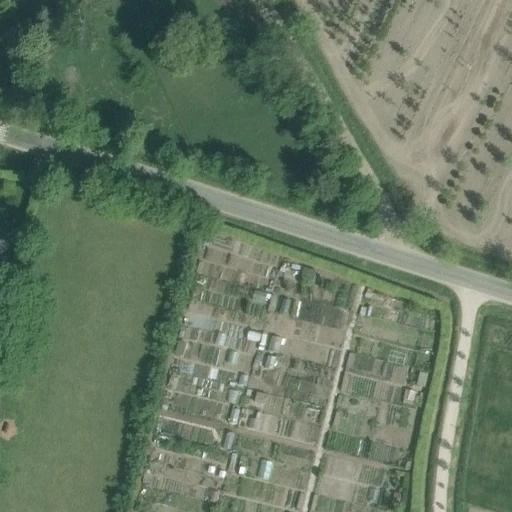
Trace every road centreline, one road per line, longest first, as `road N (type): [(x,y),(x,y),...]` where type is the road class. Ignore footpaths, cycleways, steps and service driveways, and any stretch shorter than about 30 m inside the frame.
road 1 (tertiary): [(511,295),(0,125)]
road 2 (track): [(397,256),(392,220),(266,0)]
